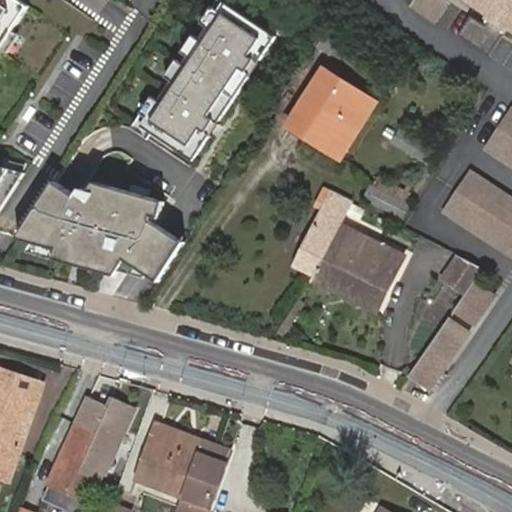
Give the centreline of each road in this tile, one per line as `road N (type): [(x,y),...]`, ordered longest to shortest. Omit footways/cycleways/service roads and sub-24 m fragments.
road 1 (tertiary): [(0,312),(354,411),(407,434)]
road 2 (residential): [(407,434),(511,287)]
road 3 (residential): [(511,85),(388,0)]
